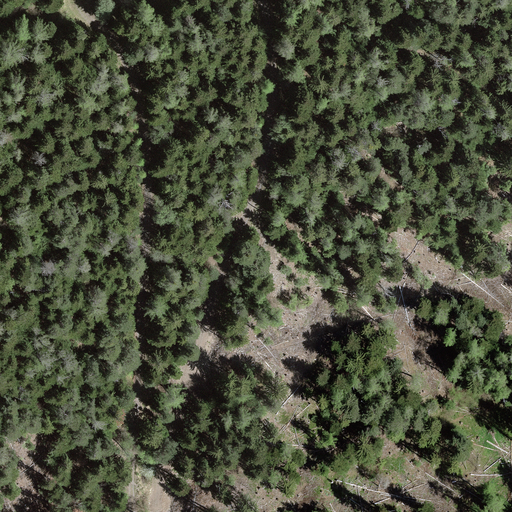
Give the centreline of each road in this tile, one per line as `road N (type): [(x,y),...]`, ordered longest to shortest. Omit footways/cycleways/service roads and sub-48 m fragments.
road 1 (track): [(132,511),(146,162),(124,60),(76,0)]
road 2 (track): [(260,0),(272,74),(265,153),(177,409),(157,511)]
